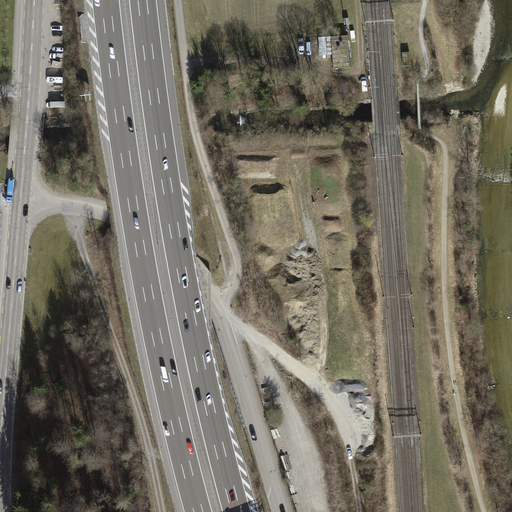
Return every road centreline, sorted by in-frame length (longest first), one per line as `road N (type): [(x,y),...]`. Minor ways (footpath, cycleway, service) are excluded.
road 1 (motorway): [(237,511),(191,318),(143,0)]
road 2 (motorway): [(106,0),(146,281),(198,511)]
road 3 (unclassified): [(20,203),(109,214),(187,263),(219,313),(280,511)]
road 4 (track): [(178,0),(195,131),(239,271),(217,308)]
road 5 (track): [(163,511),(138,407),(66,206)]
road 6 (primary): [(0,479),(20,203)]
road 7 (unknown): [(320,392),(322,285),(306,192),(291,178),(247,183)]
road 8 (track): [(358,511),(343,431),(320,392),(219,313)]
road 9 (track): [(356,0),(360,60),(340,76),(299,61),(185,60)]
road 10 (primary): [(20,203),(34,0)]
road 11 (track): [(447,181),(457,148),(455,111),(425,2)]
